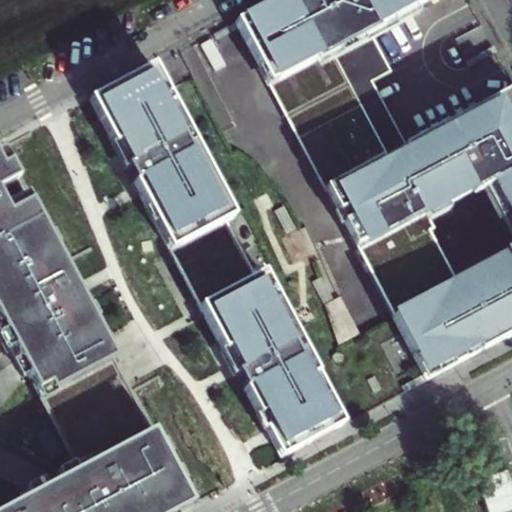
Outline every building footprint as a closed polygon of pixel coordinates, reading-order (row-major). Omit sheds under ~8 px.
[(433,0),(276,0),(227,26),(262,91),(370,33),(433,0)] [(370,33),(262,91),(318,196),(384,318),(454,281),(421,219),(492,183),(508,215),(511,212),(511,89),(407,145),(374,84),(392,75),(370,33)] [(228,220),(146,69),(83,103),(276,460),(339,426),(257,274),(249,279),(220,225),(228,220)] [(0,159),(0,337),(73,474),(1,511),(179,511),(188,507),(0,159)] [(511,251),(454,281),(384,318),(419,383),(511,333),(511,212),(508,215),(511,221),(511,251)] [(489,511),(499,511),(511,508),(511,478),(510,471),(480,480),(489,511)]
